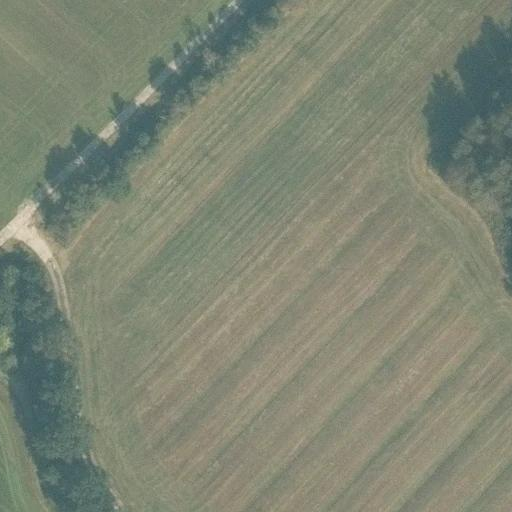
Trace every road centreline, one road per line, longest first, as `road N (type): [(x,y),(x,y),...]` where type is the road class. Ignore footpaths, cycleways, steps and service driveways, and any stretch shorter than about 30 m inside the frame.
road 1 (track): [(0,240),(239,0)]
road 2 (track): [(122,511),(87,457),(57,283),(47,253),(20,220)]
